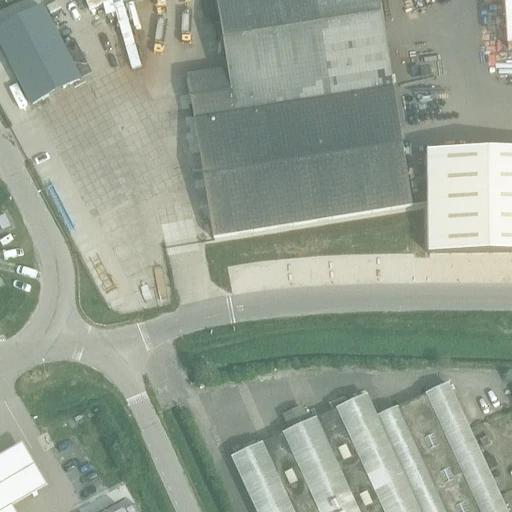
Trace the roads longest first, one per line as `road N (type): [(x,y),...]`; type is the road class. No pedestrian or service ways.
road 1 (unclassified): [(109,351),(197,318),(285,303),(511,299)]
road 2 (unclassified): [(109,351),(0,147)]
road 3 (unclassified): [(186,511),(109,351)]
